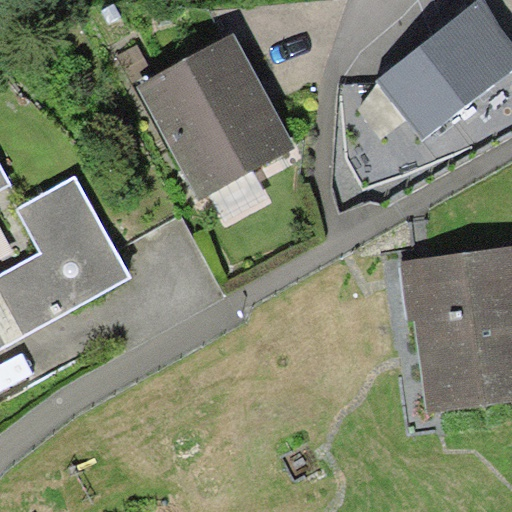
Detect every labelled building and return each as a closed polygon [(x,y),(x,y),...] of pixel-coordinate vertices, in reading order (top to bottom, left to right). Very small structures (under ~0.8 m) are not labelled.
[(479,0),(430,37),(375,79),(377,82),(406,120),(422,140),(511,72),(511,37),(483,0),(479,0)] [(511,0),(483,0),(511,37),(511,0)] [(234,34),(135,86),(196,200),(295,148),(259,81),(234,34)] [(406,120),(377,82),(358,109),(382,139),(406,120)] [(0,189),(10,184),(0,164),(0,350),(42,328),(132,280),(75,174),(14,207),(38,251),(0,270),(0,189)] [(511,246),(401,261),(409,319),(416,318),(420,356),(427,412),(511,401),(511,246)]
